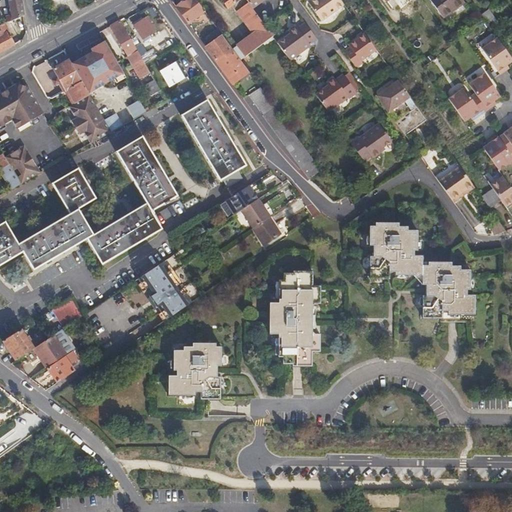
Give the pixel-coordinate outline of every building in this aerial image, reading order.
[(24,15),(21,0),(8,0),(12,20),(24,15)] [(204,12),(195,0),(186,0),(176,7),(188,24),(204,12)] [(237,13),(248,4),(245,0),(237,0),(231,5),(237,13)] [(264,0),(245,0),(248,4),(252,9),(264,0)] [(322,21),(344,6),(340,0),(315,0),(309,5),(322,21)] [(430,0),(442,17),(465,2),(463,0),(430,0)] [(273,37),(257,16),(252,9),(248,4),(237,13),(253,34),(262,45),(273,37)] [(495,20),(488,9),(480,15),(488,25),(495,20)] [(143,38),(155,30),(148,18),(144,20),(142,17),(137,20),(140,23),(135,26),(143,38)] [(141,56),(125,30),(121,22),(120,21),(110,27),(127,56),(117,61),(124,75),(146,113),(167,101),(145,63),(141,56)] [(10,36),(4,23),(0,25),(0,53),(15,46),(10,36)] [(315,38),(315,37),(304,23),(296,29),(295,27),(288,31),(290,34),(277,43),(283,51),(290,60),(310,46),(307,43),(315,38)] [(24,41),(19,32),(10,36),(15,46),(24,42),(24,41)] [(240,61),(262,45),(253,34),(232,49),(240,61)] [(361,62),(376,50),(365,34),(349,46),(350,47),(344,52),(356,68),(362,64),(361,62)] [(240,61),(232,49),(222,35),(206,47),(232,84),(248,72),(240,61)] [(511,60),(497,38),(481,48),(499,73),(505,70),(503,66),(506,64),(511,60)] [(124,75),(117,61),(106,43),(92,51),(93,53),(73,65),(76,71),(83,84),(90,95),(124,75)] [(157,57),(152,50),(141,56),(145,63),(157,57)] [(83,84),(76,71),(73,65),(67,55),(60,59),(63,65),(55,69),(60,77),(54,81),(58,88),(64,84),(69,92),(70,92),(83,84)] [(196,84),(181,58),(166,67),(176,83),(181,81),(186,90),(196,84)] [(499,96),(482,74),(468,85),(474,93),(487,110),(492,105),(490,102),(492,100),(499,96)] [(353,95),(356,92),(342,75),(333,82),(331,80),(326,82),(328,85),(315,95),(328,112),(335,107),(346,98),(347,99),(353,95)] [(416,106),(398,81),(377,96),(388,112),(404,100),(411,110),(416,106)] [(90,95),(83,84),(70,92),(77,103),(90,96),(90,95)] [(43,115),(29,90),(23,88),(18,86),(1,95),(20,128),(37,118),(43,115)] [(266,96),(260,88),(250,94),(257,103),(266,96)] [(469,97),(462,88),(447,99),(456,112),(463,121),(469,117),(472,115),(474,119),(481,114),(469,97)] [(487,110),(474,93),(469,97),(481,114),(487,110)] [(20,128),(1,95),(0,95),(0,127),(12,120),(18,129),(20,128)] [(112,133),(90,96),(77,103),(70,107),(77,119),(73,121),(81,135),(85,133),(92,144),(112,133)] [(320,170),(307,152),(271,103),(266,96),(257,103),(256,104),(264,114),(262,115),(298,164),(309,178),(320,170)] [(211,98),(185,112),(223,179),(227,177),(231,185),(245,177),(241,169),(249,164),(222,116),(211,98)] [(138,101),(126,107),(132,119),(144,112),(138,101)] [(404,134),(425,119),(416,106),(411,110),(395,121),(404,134)] [(511,121),(508,124),(511,126),(508,128),(501,133),(511,146),(511,147),(511,121)] [(379,151),(391,141),(378,124),(359,138),(359,137),(351,143),(364,161),(371,156),(373,158),(380,153),(379,151)] [(496,137),(494,133),(491,136),(491,140),(490,141),(487,143),(481,147),(488,156),(498,170),(511,159),(511,158),(506,150),(496,137)] [(511,146),(501,133),(499,135),(509,148),(511,146)] [(509,148),(499,135),(496,137),(506,150),(509,148)] [(87,238),(102,263),(163,228),(152,210),(178,196),(149,147),(143,136),(116,151),(147,203),(94,233),(80,208),(97,197),(80,167),(56,180),(73,211),(22,241),(9,219),(0,224),(0,265),(26,250),(37,268),(87,238)] [(41,173),(24,146),(5,158),(22,184),(41,173)] [(0,196),(22,184),(5,158),(3,153),(0,155),(0,196)] [(103,167),(113,161),(109,155),(100,161),(103,167)] [(461,193),(473,185),(460,168),(439,182),(453,202),(463,195),(461,193)] [(492,189),(505,180),(502,175),(489,185),(492,189)] [(511,190),(505,180),(492,189),(492,190),(498,198),(500,201),(507,210),(511,206),(511,190)] [(245,207),(261,196),(252,183),(229,198),(238,211),(245,207)] [(463,195),(474,187),(473,185),(461,193),(463,195)] [(500,201),(498,198),(492,190),(481,197),(489,208),(500,201)] [(275,214),(262,196),(261,196),(245,207),(257,226),(274,215),(275,214)] [(285,231),(274,215),(257,226),(269,242),(285,231)] [(508,235),(495,217),(488,223),(498,235),(501,235),(508,235)] [(397,230),(396,226),(387,225),(376,225),(377,230),(374,230),(369,230),(369,249),(374,249),(374,260),(369,260),(369,281),(389,281),(389,274),(389,270),(396,271),(395,275),(396,277),(411,277),(414,279),(416,277),(419,277),(419,287),(422,287),(422,293),(427,293),(427,297),(422,297),(419,297),(419,314),(419,320),(438,320),(438,313),(444,313),(444,316),(472,316),(472,297),(464,297),(464,290),(467,290),(467,270),(459,270),(458,266),(450,266),(450,263),(428,263),(428,268),(421,268),(421,259),(413,258),(412,253),(416,253),(416,238),(416,235),(407,235),(407,230),(400,230),(397,230)] [(160,291),(175,281),(163,262),(136,280),(150,298),(160,291)] [(324,288),(319,288),(315,287),(317,272),(299,271),(298,273),(289,272),(288,278),(284,278),(282,301),(272,301),(269,332),(277,333),(275,355),(280,356),(280,363),(291,364),(291,367),(309,368),(310,353),(318,354),(319,338),(315,337),(313,334),(314,323),(310,323),(311,316),(314,317),(315,307),(319,304),(322,305),(324,288)] [(191,303),(175,281),(160,291),(151,297),(167,319),(181,309),(191,303)] [(167,319),(151,297),(150,298),(165,320),(167,319)] [(82,316),(70,298),(53,309),(65,328),(77,320),(82,316)] [(45,321),(42,316),(36,320),(39,325),(45,321)] [(86,322),(82,316),(77,320),(82,326),(86,322)] [(95,335),(90,328),(86,341),(95,335)] [(32,343),(22,329),(20,330),(3,341),(13,355),(32,343)] [(67,354),(54,335),(35,348),(34,348),(47,367),(67,354)] [(34,348),(35,348),(32,343),(13,355),(16,360),(34,348)] [(170,378),(166,378),(166,398),(193,398),(193,395),(198,395),(198,402),(219,402),(219,379),(216,379),(213,379),(213,374),(216,374),(216,369),(219,369),(219,350),(217,350),(214,350),(214,345),(191,345),(191,349),(189,349),(182,349),(182,353),(171,353),(171,372),(174,372),(174,378),(170,378)] [(60,380),(83,365),(74,351),(51,367),(60,380)]
